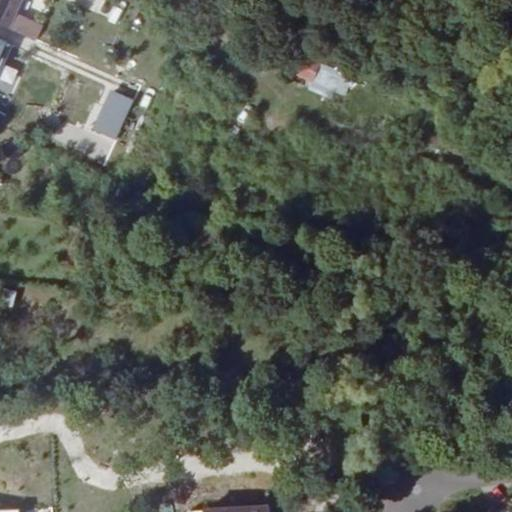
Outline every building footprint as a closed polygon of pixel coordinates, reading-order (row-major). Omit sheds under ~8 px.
[(0,0),(0,23),(10,28),(22,0),(0,0)] [(156,0),(132,0),(164,13),(168,5),(156,0)] [(299,53),(289,77),(345,101),(356,77),(299,53)] [(106,89),(92,131),(118,139),(132,97),(106,89)] [(191,231),(194,220),(180,217),(177,228),(191,231)] [(177,228),(175,237),(216,246),(221,226),(194,220),(191,231),(177,228)] [(270,511),(271,502),(204,505),(204,511),(270,511)]
